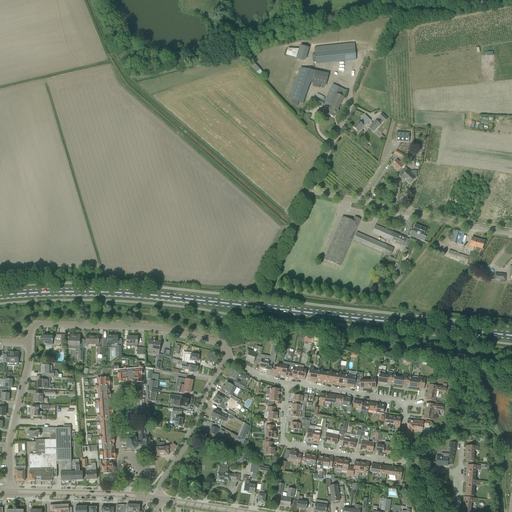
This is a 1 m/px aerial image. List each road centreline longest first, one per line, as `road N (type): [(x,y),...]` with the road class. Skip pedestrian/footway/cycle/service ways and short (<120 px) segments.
road 1 (primary): [(0,296),(111,292),(511,336)]
road 2 (residential): [(226,356),(223,342),(160,328),(36,323),(28,342)]
road 3 (unclassified): [(511,234),(306,192)]
road 4 (track): [(511,99),(422,108),(413,100),(423,90),(511,81)]
road 5 (residential): [(398,462),(282,440),(287,383)]
road 6 (residential): [(158,499),(226,356)]
road 7 (residential): [(9,492),(28,342)]
